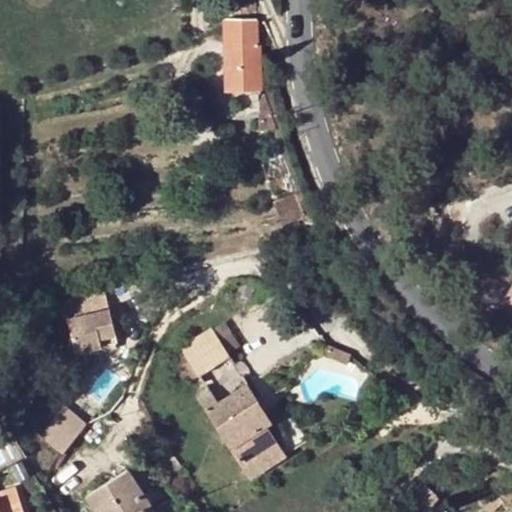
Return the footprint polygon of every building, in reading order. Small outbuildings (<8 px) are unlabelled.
[(232,0),(231,4),(233,10),(236,14),(240,18),(244,18),(250,18),(253,16),(256,13),(258,10),(260,6),(260,1),(259,0),(232,0)] [(240,18),(226,18),(229,91),(264,90),(263,41),(260,42),(259,18),(250,18),(244,18),(240,18)] [(306,261),(297,270),(304,279),(314,270),(306,261)] [(109,307),(66,317),(73,347),(102,340),(99,330),(115,326),(109,307)] [(99,330),(102,340),(117,336),(115,326),(99,330)] [(201,375),(232,355),(216,330),(185,349),(201,375)] [(332,344),(324,350),(346,365),(353,358),(332,344)] [(201,398),(247,471),(283,448),(269,425),(273,421),(250,385),(221,403),(212,391),(201,398)] [(66,409),(44,437),(65,454),(87,425),(66,409)] [(288,456),(283,448),(247,471),(252,479),(288,456)] [(149,511),(155,509),(131,471),(90,496),(100,511),(149,511)] [(417,511),(427,511),(440,498),(424,484),(407,503),(417,511)] [(494,511),(501,506),(490,494),(480,504),(487,511),(494,511)]
